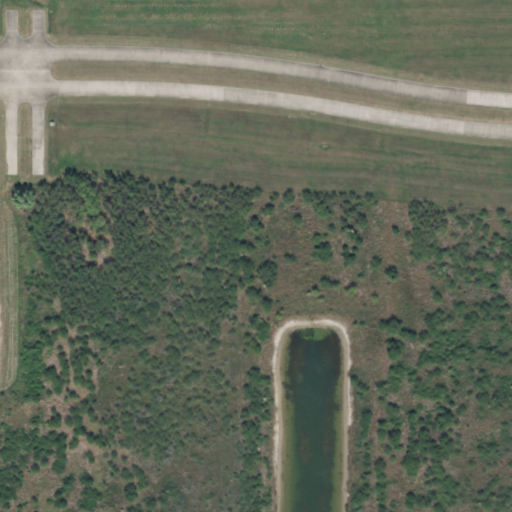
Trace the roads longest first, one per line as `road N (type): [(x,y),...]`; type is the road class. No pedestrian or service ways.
road 1 (residential): [(511,102),(206,58),(0,55)]
road 2 (residential): [(0,88),(225,92),(511,132)]
road 3 (residential): [(40,175),(37,14)]
road 4 (residential): [(10,12),(10,173)]
